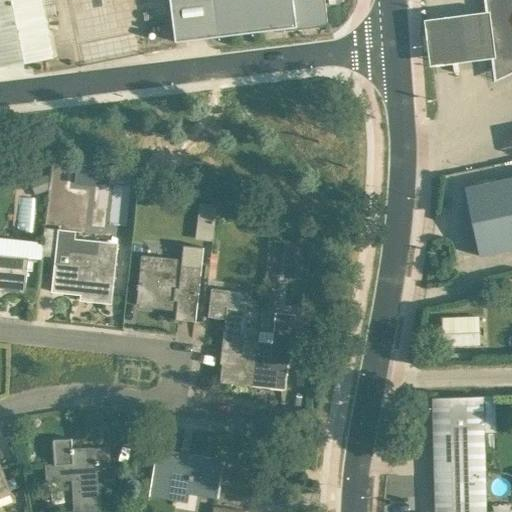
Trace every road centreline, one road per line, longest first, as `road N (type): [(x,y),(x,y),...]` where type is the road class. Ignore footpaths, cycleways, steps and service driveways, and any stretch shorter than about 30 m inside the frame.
road 1 (residential): [(0,95),(394,44)]
road 2 (unclassified): [(374,370),(399,186),(394,44)]
road 3 (residential): [(0,331),(179,352),(174,405)]
road 4 (residential): [(174,405),(97,397),(0,412)]
road 5 (unclassified): [(352,511),(374,370)]
road 6 (unclassified): [(374,370),(511,368)]
